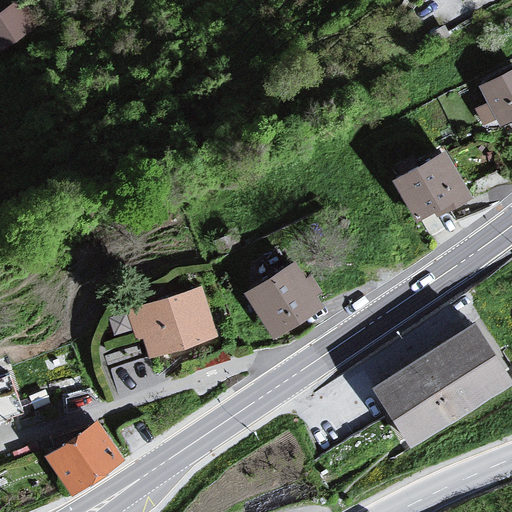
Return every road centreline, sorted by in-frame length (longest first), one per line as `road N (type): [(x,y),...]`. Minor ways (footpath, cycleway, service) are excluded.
road 1 (secondary): [(140,479),(511,225)]
road 2 (tertiary): [(396,511),(511,458)]
